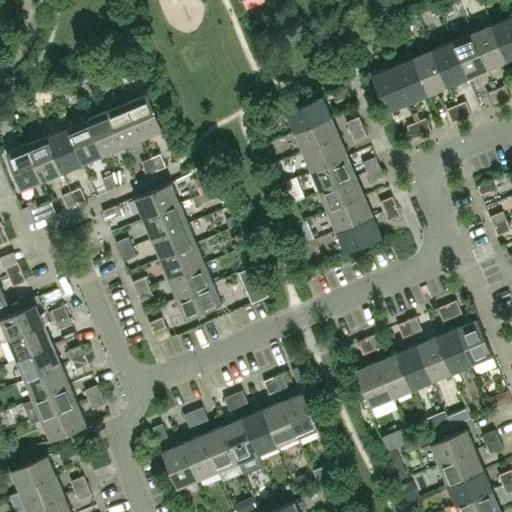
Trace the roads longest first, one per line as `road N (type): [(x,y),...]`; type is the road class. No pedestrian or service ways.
road 1 (residential): [(133,387),(457,250)]
road 2 (residential): [(133,387),(86,283),(24,232)]
road 3 (residential): [(24,232),(176,168)]
road 4 (residential): [(457,250),(511,377)]
road 5 (residential): [(144,511),(117,446),(138,397),(133,387)]
